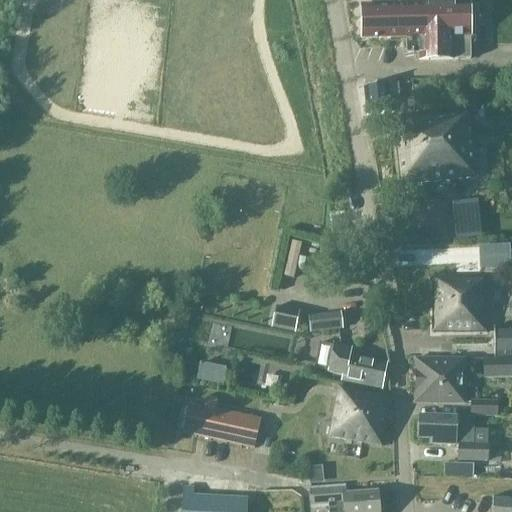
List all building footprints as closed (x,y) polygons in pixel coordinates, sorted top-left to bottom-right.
[(492,1),(492,0),(369,0),(370,5),(360,5),(361,39),(407,38),(407,53),(418,53),(418,61),(469,60),(469,36),(477,36),(477,4),(469,4),(469,1),(492,1)] [(363,87),(367,116),(403,112),(403,100),(398,100),(396,85),(386,86),(386,84),(363,87)] [(470,131),(477,131),(477,124),(470,125),(469,111),(392,119),(399,185),(475,177),(470,131)] [(469,203),(451,205),(453,229),(471,227),(469,203)] [(508,248),(479,249),(480,271),(508,270),(508,248)] [(485,333),(486,279),(432,279),(432,333),(485,333)] [(298,312),(274,308),(271,326),(294,330),(298,312)] [(309,332),(341,328),(339,314),(307,317),(309,332)] [(511,327),(492,328),(493,357),(510,357),(511,356),(511,327)] [(385,363),(349,356),(351,349),(332,346),(318,344),(313,369),(327,372),(326,374),(341,377),(340,381),(380,389),(385,363)] [(203,357),(201,375),(228,378),(230,360),(203,357)] [(493,357),(482,357),(482,361),(482,379),(510,378),(510,366),(510,357),(493,357)] [(462,405),(463,361),(414,360),(413,404),(462,405)] [(336,387),(326,437),(380,447),(389,398),(336,387)] [(496,402),(469,401),(469,418),(496,419),(496,402)] [(260,419),(187,403),(181,434),(253,450),(260,419)] [(473,420),(455,419),(419,417),(417,439),(433,440),(433,445),(457,446),(456,462),(487,463),(487,448),(472,448),(473,420)] [(245,511),(246,498),(191,496),(192,488),(181,487),(179,511),(245,511)] [(375,511),(374,493),(340,496),(340,487),(307,489),(308,509),(325,508),(325,511),(375,511)] [(511,511),(511,498),(491,497),(490,511),(511,511)]
